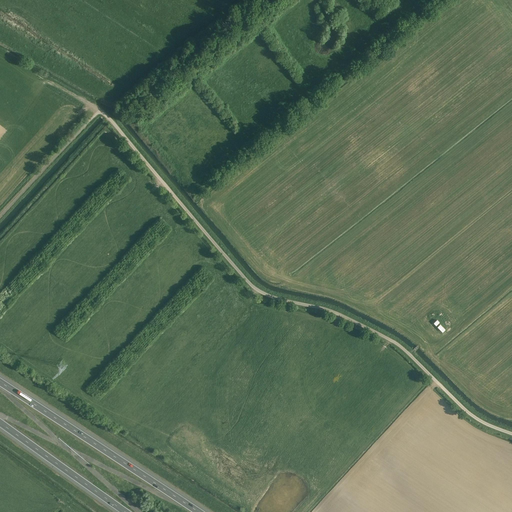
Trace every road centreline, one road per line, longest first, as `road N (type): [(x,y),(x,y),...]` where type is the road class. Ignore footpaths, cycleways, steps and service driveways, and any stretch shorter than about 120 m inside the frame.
road 1 (unclassified): [(511,434),(466,412),(388,339),(252,286),(98,112)]
road 2 (motorway): [(197,511),(0,382)]
road 3 (motorway): [(0,424),(122,511)]
